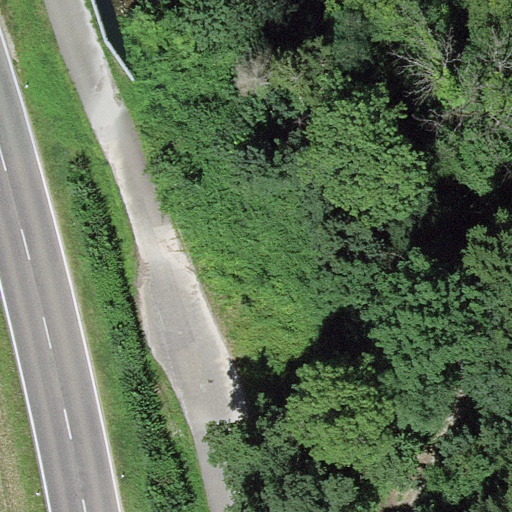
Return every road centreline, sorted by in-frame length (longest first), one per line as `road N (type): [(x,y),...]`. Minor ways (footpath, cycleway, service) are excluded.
road 1 (track): [(217,511),(184,325),(60,0)]
road 2 (primary): [(0,152),(84,511)]
road 3 (track): [(511,287),(416,511)]
